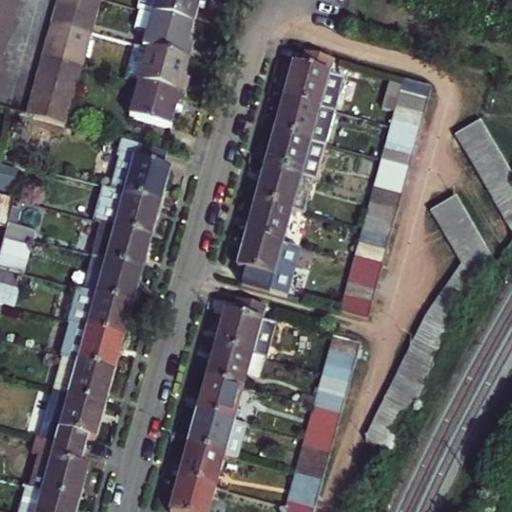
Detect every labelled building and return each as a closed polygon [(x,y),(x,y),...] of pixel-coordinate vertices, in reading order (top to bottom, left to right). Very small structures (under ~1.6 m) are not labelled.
[(0,0),(0,6),(12,9),(14,0),(0,0)] [(96,7),(70,0),(60,0),(58,12),(92,22),(96,7)] [(137,0),(133,16),(136,17),(194,33),(197,22),(199,14),(204,15),(207,0),(137,0)] [(0,6),(0,24),(7,26),(12,9),(0,6)] [(86,41),(92,22),(58,12),(52,32),(86,41)] [(145,39),(141,55),(189,67),(193,54),(188,52),(190,45),(194,33),(136,17),(131,35),(145,39)] [(86,41),(52,32),(49,45),(83,55),(86,41)] [(77,75),(83,55),(49,45),(43,66),(77,75)] [(124,87),(138,90),(185,102),(189,90),(184,89),(186,79),(189,67),(141,55),(133,53),(124,87)] [(333,81),(337,64),(308,55),(303,72),(296,70),(292,83),(287,100),(337,115),(347,85),(333,81)] [(77,75),(43,66),(38,82),(73,92),(77,75)] [(68,111),(73,92),(38,82),(33,102),(68,111)] [(401,99),(430,107),(434,92),(405,84),(401,99)] [(185,102),(138,90),(128,126),(170,138),(173,128),(176,119),(180,120),(185,102)] [(397,111),(426,119),(430,107),(401,99),(397,111)] [(337,115),(287,100),(281,120),(277,136),(326,150),(327,151),(337,115)] [(33,102),(29,120),(63,129),(68,111),(33,102)] [(422,131),(426,119),(397,111),(394,123),(422,131)] [(463,150),(488,136),(481,122),(455,137),(463,150)] [(418,146),(422,131),(394,123),(391,131),(389,138),(418,146)] [(326,150),(277,136),(271,154),(266,172),(316,186),(326,150)] [(496,149),(488,136),(463,150),(470,164),(496,149)] [(386,149),(415,158),(418,146),(389,138),(386,149)] [(162,168),(166,155),(136,148),(123,196),(163,206),(168,188),(173,171),(162,168)] [(386,149),(381,166),(410,175),(415,158),(386,149)] [(476,176),(503,161),(496,149),(470,164),(476,176)] [(484,190),(510,176),(503,161),(476,176),(484,190)] [(378,176),(407,184),(410,175),(381,166),(378,176)] [(316,186),(266,172),(261,189),(257,204),(293,214),(306,218),(316,186)] [(373,192),(402,200),(407,184),(378,176),(373,192)] [(491,203),(511,192),(511,179),(510,176),(484,190),(491,203)] [(398,213),(402,200),(373,192),(371,202),(370,204),(398,213)] [(499,217),(511,209),(511,192),(491,203),(499,217)] [(163,206),(123,196),(114,230),(154,240),(158,224),(163,206)] [(0,200),(0,231),(5,233),(13,203),(0,200)] [(438,228),(465,214),(458,200),(431,215),(438,228)] [(293,214),(257,204),(251,221),(246,240),(283,250),(293,214)] [(366,217),(395,225),(398,213),(370,204),(366,217)] [(511,241),(511,240),(511,209),(499,217),(511,241)] [(471,226),(465,214),(438,228),(444,241),(471,226)] [(366,217),(362,233),(390,242),(395,225),(366,217)] [(154,240),(114,230),(101,226),(91,260),(144,274),(149,256),(154,240)] [(452,255),(478,240),(471,226),(444,241),(452,255)] [(358,245),(387,253),(390,242),(362,233),(358,245)] [(283,250),(246,240),(241,255),(237,272),(245,275),(241,290),(282,301),(296,254),(283,250)] [(452,255),(461,270),(494,269),(478,240),(452,255)] [(353,245),(344,242),(339,260),(348,262),(353,245)] [(0,249),(0,255),(29,264),(32,251),(2,243),(0,249)] [(354,259),(382,267),(387,253),(358,245),(354,259)] [(16,277),(24,280),(29,264),(0,255),(0,290),(12,294),(16,277)] [(350,274),(378,282),(382,267),(354,259),(351,270),(350,274)] [(91,260),(82,295),(135,309),(140,292),(144,274),(91,260)] [(494,269),(461,270),(451,285),(474,300),(484,284),(494,269)] [(346,287),(374,295),(378,282),(350,274),(346,287)] [(465,313),(474,300),(451,285),(442,297),(465,313)] [(341,302),(370,310),(374,295),(346,287),(341,302)] [(69,326),(126,341),(132,322),(135,309),(82,295),(78,294),(69,326)] [(458,325),(465,313),(442,297),(435,309),(458,325)] [(366,324),(370,310),(341,302),(337,316),(366,324)] [(263,326),(267,311),(236,303),(232,318),(223,316),(219,332),(214,353),(254,363),(265,366),(268,367),(279,330),(263,326)] [(453,333),(458,325),(435,309),(424,324),(450,337),(453,333)] [(443,352),(450,337),(424,324),(417,339),(443,352)] [(120,363),(126,341),(69,326),(59,361),(67,363),(116,377),(120,363)] [(437,364),(443,352),(417,339),(411,351),(437,364)] [(327,356),(355,364),(359,348),(331,340),(327,356)] [(430,378),(437,364),(411,351),(404,365),(430,378)] [(204,385),(244,396),(249,379),(254,363),(214,353),(208,371),(204,385)] [(323,370),(351,377),(355,364),(327,356),(323,370)] [(58,395),(71,398),(108,409),(111,395),(116,377),(67,363),(58,395)] [(260,383),(265,366),(254,363),(249,379),(260,383)] [(423,393),(430,378),(404,365),(397,379),(423,393)] [(320,383),(348,390),(351,377),(323,370),(320,381),(320,383)] [(416,406),(423,393),(397,379),(390,392),(416,406)] [(316,397),(344,404),(348,390),(320,383),(316,397)] [(200,402),(196,417),(236,428),(244,396),(204,385),(200,402)] [(409,419),(416,406),(390,392),(383,406),(409,419)] [(44,442),(57,446),(71,398),(58,395),(44,442)] [(312,410),(341,418),(344,404),(316,397),(312,410)] [(102,428),(108,409),(71,398),(57,446),(86,454),(90,440),(98,442),(102,428)] [(403,431),(409,419),(383,406),(377,418),(403,431)] [(309,424),(337,431),(341,418),(312,410),(312,414),(309,424)] [(236,428),(196,417),(191,435),(187,449),(227,460),(236,428)] [(370,432),(396,445),(403,431),(377,418),(370,432)] [(305,440),(333,447),(337,431),(309,424),(305,440)] [(396,445),(370,432),(364,444),(390,457),(396,445)] [(301,452),(330,460),(333,447),(305,440),(303,446),(301,452)] [(57,446),(44,491),(82,502),(87,482),(91,471),(82,469),(86,454),(57,446)] [(227,460),(187,449),(183,463),(178,480),(218,491),(227,460)] [(298,465),(327,472),(330,460),(301,452),(298,465)] [(294,479),(323,487),(327,472),(298,465),(294,478),(294,479)] [(291,492),(319,500),(323,487),(294,479),(291,492)] [(212,511),(218,491),(178,480),(173,498),(169,511),(212,511)] [(38,511),(44,491),(31,488),(24,511),(38,511)] [(78,511),(82,502),(44,491),(38,511),(78,511)] [(287,505),(313,511),(316,511),(319,500),(291,492),(287,505)]
